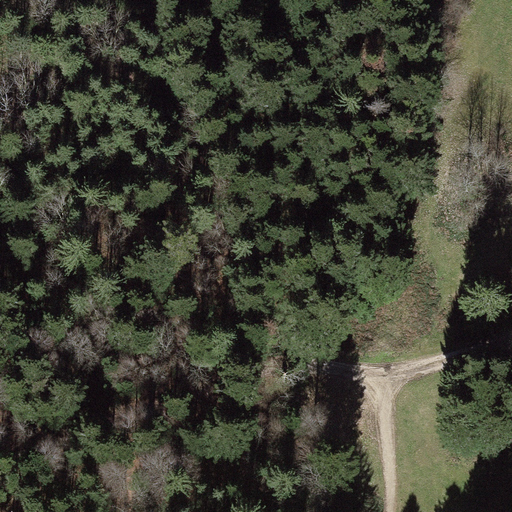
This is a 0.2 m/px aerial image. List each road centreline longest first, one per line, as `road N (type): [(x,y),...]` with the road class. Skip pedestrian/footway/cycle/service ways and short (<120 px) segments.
road 1 (track): [(382,366),(247,368),(0,457)]
road 2 (track): [(382,366),(390,511)]
road 3 (track): [(511,337),(382,366)]
